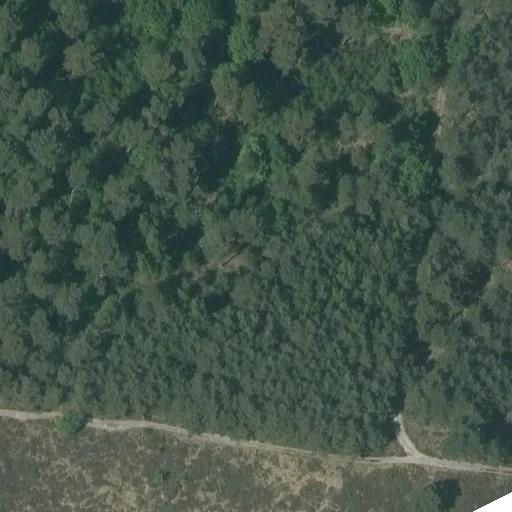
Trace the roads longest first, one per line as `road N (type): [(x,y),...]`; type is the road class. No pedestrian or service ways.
road 1 (track): [(424,462),(398,431),(395,395),(450,0)]
road 2 (track): [(424,462),(338,461),(147,429),(0,417)]
